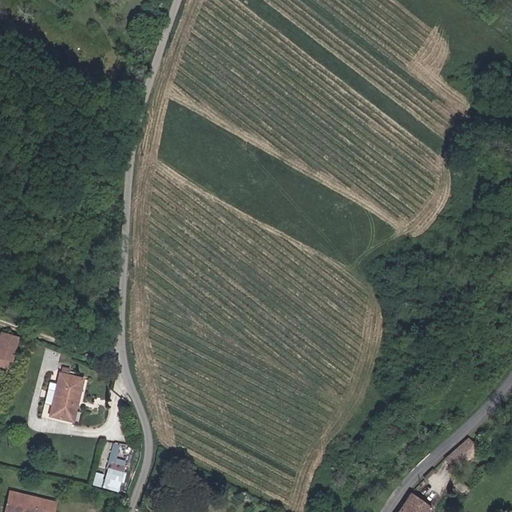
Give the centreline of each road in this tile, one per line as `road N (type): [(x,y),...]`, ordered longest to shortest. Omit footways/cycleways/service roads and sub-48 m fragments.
road 1 (unclassified): [(178,0),(136,163),(127,337),(151,445),(128,511)]
road 2 (tertiary): [(511,378),(443,420),(389,511)]
